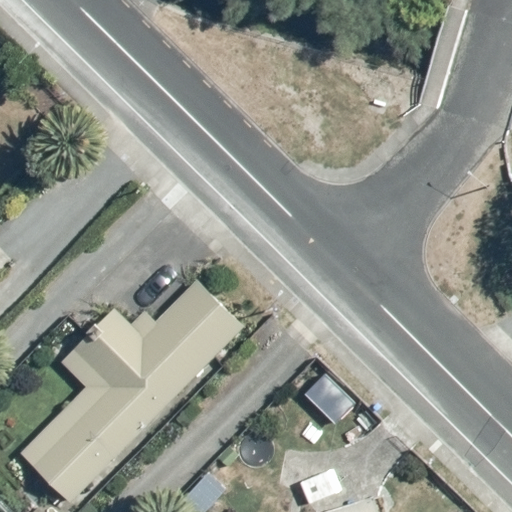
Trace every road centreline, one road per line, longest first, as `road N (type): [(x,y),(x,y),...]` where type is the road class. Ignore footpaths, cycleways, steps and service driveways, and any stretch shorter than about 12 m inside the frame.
road 1 (tertiary): [(334,259),(70,0)]
road 2 (residential): [(504,0),(468,118),(334,259)]
road 3 (tertiary): [(511,436),(334,259)]
